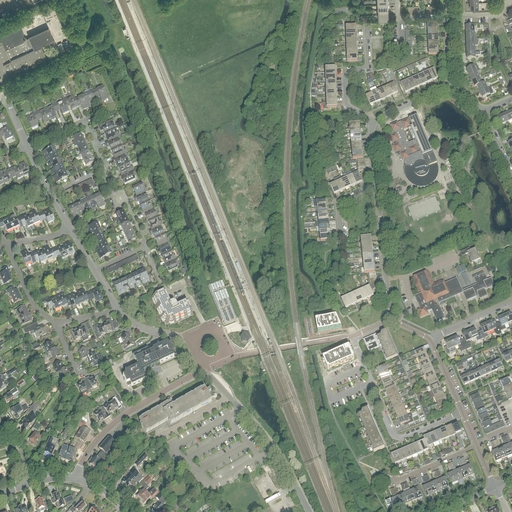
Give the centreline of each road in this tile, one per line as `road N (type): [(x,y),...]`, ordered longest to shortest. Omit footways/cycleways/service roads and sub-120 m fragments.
road 1 (residential): [(462,412),(403,437),(393,433),(352,336),(391,321)]
road 2 (residential): [(73,479),(114,422),(202,371)]
road 3 (residential): [(391,321),(377,186)]
road 4 (residential): [(370,121),(345,103),(344,71),(368,70),(367,25)]
